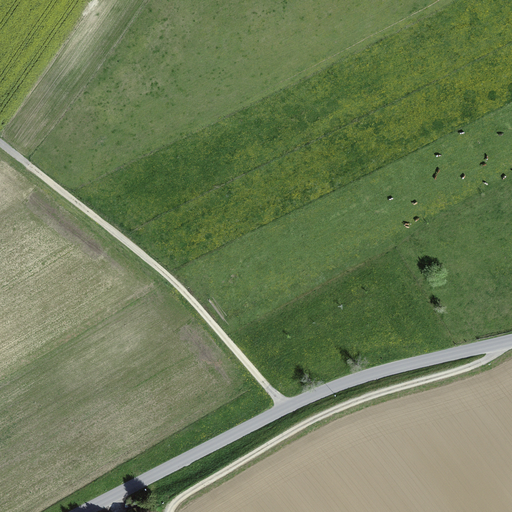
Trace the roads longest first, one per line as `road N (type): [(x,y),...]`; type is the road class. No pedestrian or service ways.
road 1 (tertiary): [(511,341),(317,393),(80,511)]
road 2 (track): [(286,407),(160,269),(0,143)]
road 3 (track): [(169,511),(180,497),(323,414),(477,364),(499,343)]
